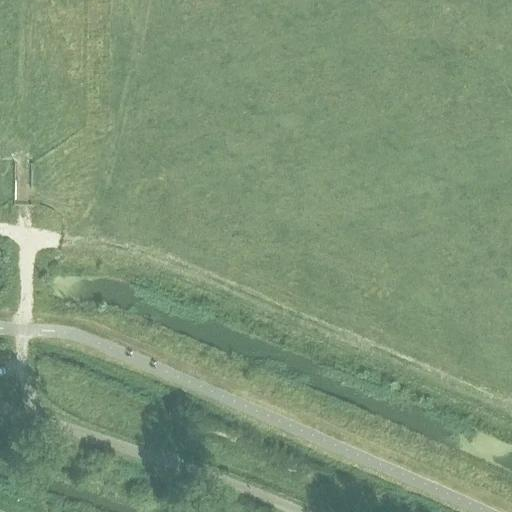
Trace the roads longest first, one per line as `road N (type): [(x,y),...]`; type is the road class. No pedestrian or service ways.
road 1 (track): [(293,511),(59,430)]
road 2 (track): [(24,161),(21,329)]
